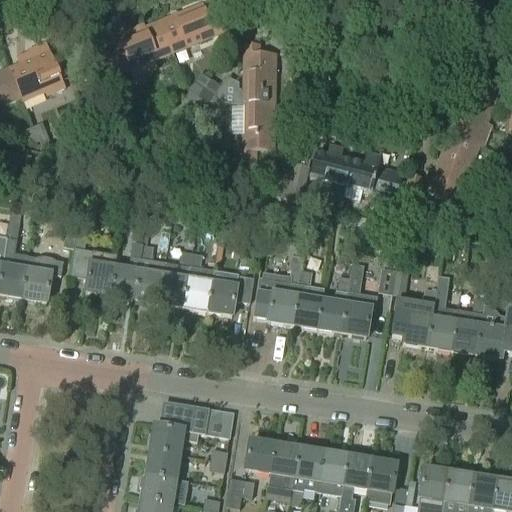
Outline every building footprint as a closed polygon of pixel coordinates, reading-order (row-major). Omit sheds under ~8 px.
[(201,9),(159,27),(171,56),(224,34),(216,16),(205,20),(201,9)] [(120,42),(100,51),(112,80),(126,74),(130,83),(154,72),(151,64),(171,56),(159,27),(144,33),(142,30),(119,39),(120,42)] [(30,62),(6,72),(19,102),(20,106),(44,95),(53,96),(65,91),(45,46),(27,53),(30,62)] [(223,90),(213,106),(242,110),(274,110),(275,64),(275,57),(259,57),(259,48),(243,48),(243,64),(242,95),(235,95),(235,88),(227,84),(223,90)] [(0,110),(19,102),(6,72),(0,74),(0,110)] [(202,77),(176,119),(193,129),(207,106),(213,106),(223,90),(202,77)] [(471,77),(448,140),(477,151),(501,88),(471,77)] [(236,154),(236,175),(254,175),(255,156),(273,156),(274,110),(242,110),(241,155),(236,154)] [(40,128),(32,131),(38,144),(46,140),(40,128)] [(32,131),(23,135),(29,148),(38,144),(32,131)] [(448,140),(426,196),(441,202),(441,203),(456,208),(477,151),(448,140)] [(315,157),(309,183),(319,186),(317,193),(343,199),(352,166),(340,163),(342,158),(327,154),(326,160),(315,157)] [(352,166),(343,199),(359,203),(361,196),(394,205),(401,179),(377,173),(380,162),(366,158),(363,169),(352,166)] [(285,159),(279,180),(287,182),(290,168),(296,170),(298,162),(285,159)] [(287,182),(282,203),(303,208),(307,191),(303,190),(308,173),(296,170),(290,168),(287,182)] [(412,179),(406,203),(419,206),(425,182),(412,179)] [(269,213),(267,223),(283,226),(286,209),(277,207),(269,213)] [(7,228),(5,243),(16,244),(20,216),(9,215),(7,228)] [(64,237),(62,252),(73,254),(75,239),(64,237)] [(73,254),(69,282),(86,285),(84,297),(109,301),(114,272),(116,259),(83,254),(86,241),(75,239),(73,254)] [(5,243),(1,270),(25,274),(26,274),(28,261),(14,259),(16,245),(5,243)] [(114,272),(109,301),(133,305),(142,250),(132,248),(127,274),(114,272)] [(142,250),(133,305),(157,309),(164,267),(150,265),(153,251),(142,250)] [(164,267),(157,309),(182,313),(188,272),(191,257),(180,256),(178,269),(164,267)] [(191,257),(188,272),(199,274),(201,259),(191,257)] [(258,283),(252,322),(267,325),(267,326),(292,330),(300,275),(303,261),(292,259),(288,287),(258,283)] [(25,274),(20,303),(46,307),(50,280),(60,281),(63,267),(56,265),(52,263),(47,262),(43,261),(39,261),(35,262),(28,261),(26,274),(25,274)] [(349,282),(347,297),(357,299),(359,284),(362,270),(351,268),(349,282)] [(1,270),(0,274),(0,300),(20,303),(25,274),(1,270)] [(188,272),(182,313),(206,317),(212,276),(199,274),(188,272)] [(300,275),(292,330),(316,334),(321,305),(308,303),(310,291),(309,291),(311,276),(300,275)] [(212,276),(206,317),(231,321),(233,305),(249,308),(253,283),(237,280),(212,276)] [(406,278),(394,276),(390,300),(402,301),(406,278)] [(321,305),(316,334),(340,338),(345,309),(347,297),(349,282),(338,281),(336,295),(335,295),(333,307),(321,305)] [(403,342),(402,348),(426,352),(435,296),(424,294),(422,309),(396,305),(391,340),(403,342)] [(435,296),(426,352),(450,356),(457,315),(443,312),(445,298),(435,296)] [(345,309),(340,338),(365,342),(369,315),(373,316),(375,302),(359,299),(357,299),(347,297),(345,309)] [(457,315),(450,356),(474,360),(479,330),(481,319),(483,309),(484,304),(473,302),(470,317),(457,315)] [(479,330),(474,360),(499,364),(501,356),(511,357),(511,314),(506,313),(505,321),(499,320),(493,311),(483,309),(481,319),(479,330)] [(165,411),(162,432),(182,435),(182,436),(186,437),(185,445),(196,447),(198,438),(203,439),(207,417),(165,411)] [(207,417),(203,439),(216,441),(220,416),(207,414),(207,417)] [(220,416),(216,441),(229,443),(233,418),(220,416)] [(153,430),(149,455),(178,460),(182,436),(182,435),(162,432),(153,430)] [(249,446),(244,475),(269,479),(273,450),(249,446)] [(269,479),(267,490),(281,492),(279,507),(289,509),(292,494),(298,453),(273,450),(269,479)] [(322,457),(315,498),(340,502),(346,461),(338,460),(336,454),(327,452),(323,457),(322,457)] [(298,453),(292,494),(302,496),(315,498),(322,457),(298,453)] [(212,454),(210,465),(225,467),(227,457),(212,454)] [(149,455),(145,479),(175,484),(178,460),(149,455)] [(371,465),(346,461),(340,502),(338,511),(348,511),(352,492),(366,494),(371,465)] [(210,465),(208,476),(223,478),(225,467),(210,465)] [(366,494),(364,506),(389,510),(395,469),(371,465),(366,494)] [(423,473),(416,511),(441,511),(447,477),(423,473)] [(447,477),(441,511),(466,511),(472,481),(447,477)] [(171,508),(175,484),(145,479),(145,480),(140,482),(138,492),(143,495),(141,503),(171,508)] [(472,481),(466,511),(476,511),(477,511),(478,511),(491,511),(496,485),(472,481)] [(229,484),(224,511),(226,511),(238,511),(241,501),(251,503),(253,488),(229,484)] [(511,511),(511,487),(496,485),(491,511),(511,511)] [(395,491),(391,511),(402,511),(404,511),(407,493),(395,491)] [(292,494),(289,509),(300,510),(302,496),(292,494)] [(141,503),(139,511),(170,511),(171,508),(141,503)]
